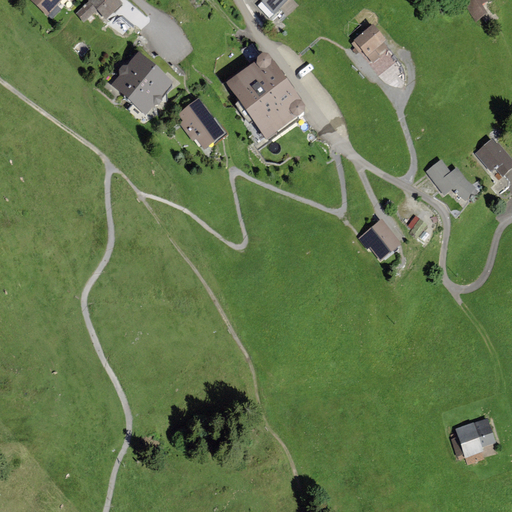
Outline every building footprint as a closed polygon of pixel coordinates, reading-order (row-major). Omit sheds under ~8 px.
[(62,0),(25,0),(47,18),(62,0)] [(121,7),(113,0),(87,0),(73,15),(84,25),(95,14),(105,24),(121,7)] [(290,1),(289,0),(256,0),(273,17),(290,1)] [(486,0),(470,0),(464,4),(476,23),(494,12),(486,0)] [(384,44),(369,28),(352,45),(371,67),(379,60),(373,54),(384,44)] [(169,88),(134,59),(109,88),(145,117),(169,88)] [(264,139),(305,112),(275,67),(265,74),(257,62),(226,83),(264,139)] [(221,139),(194,104),(176,118),(203,153),(221,139)] [(511,170),(511,168),(490,143),(473,158),(488,175),(496,169),(503,178),(511,170)] [(447,177),(437,164),(424,175),(443,203),(458,211),(473,192),(461,185),(452,173),(447,177)] [(395,248),(380,229),(363,242),(378,262),(395,248)] [(485,420),(454,431),(467,467),(484,461),(480,450),(494,445),(485,420)]
